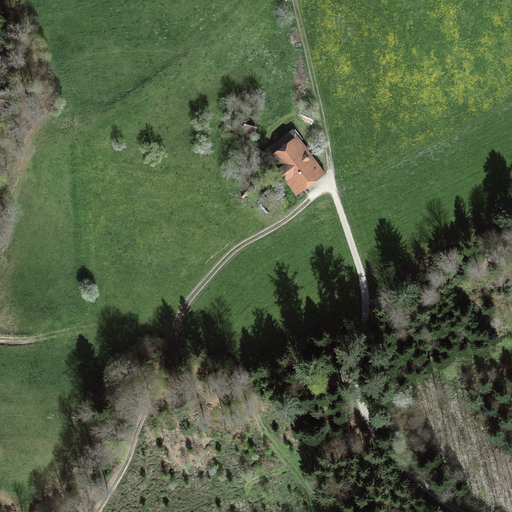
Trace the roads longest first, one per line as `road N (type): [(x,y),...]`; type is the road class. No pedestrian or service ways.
road 1 (track): [(97,511),(160,374),(181,355),(211,350),(236,364),(266,433),(328,511)]
road 2 (unclassified): [(459,511),(403,470),(369,426),(358,387),(360,271),(331,182),(310,198)]
road 3 (track): [(310,198),(233,251),(196,291),(179,315),(160,374)]
road 4 (track): [(331,182),(294,0)]
